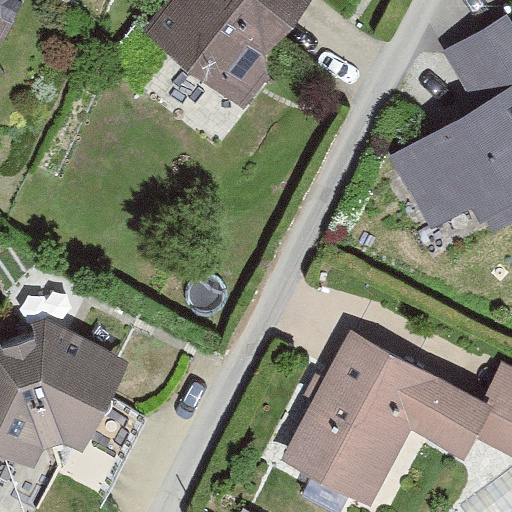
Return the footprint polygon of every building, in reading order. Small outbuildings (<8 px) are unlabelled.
[(0,0),(0,18),(9,0),(0,0)] [(289,0),(184,0),(162,33),(246,90),(268,57),(256,49),(289,0)] [(511,30),(507,21),(457,47),(487,104),(511,89),(511,30)] [(511,89),(487,104),(444,127),(403,150),(438,212),(480,189),(494,215),(511,205),(511,89)] [(99,395),(114,360),(50,331),(0,343),(0,435),(33,450),(40,436),(64,427),(78,434),(99,395)] [(460,440),(481,400),(356,335),(297,449),(371,487),(409,413),(460,440)] [(511,373),(508,371),(482,424),(511,438),(511,373)] [(57,474),(102,498),(144,418),(99,395),(78,434),(57,474)]
